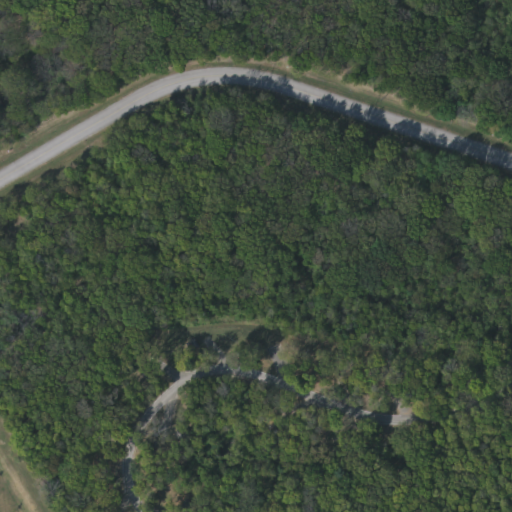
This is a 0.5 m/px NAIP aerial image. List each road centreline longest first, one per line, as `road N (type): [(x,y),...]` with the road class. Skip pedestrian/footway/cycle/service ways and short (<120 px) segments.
road 1 (residential): [(511,166),(277,88),(224,83),(183,86),(141,104),(0,189)]
road 2 (residential): [(511,391),(440,419),(346,407),(251,371),(207,373),(166,396),(135,427),(127,456),(131,493),(144,511)]
